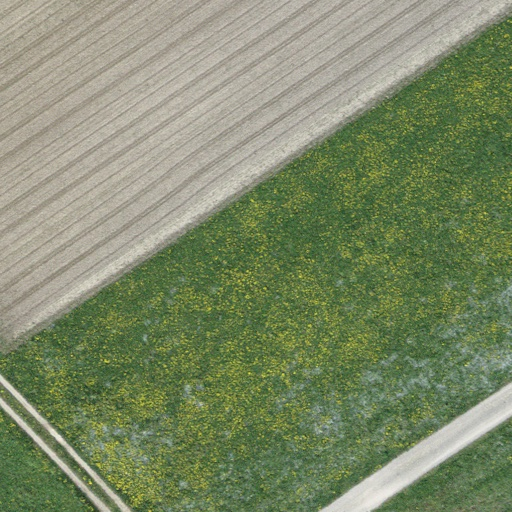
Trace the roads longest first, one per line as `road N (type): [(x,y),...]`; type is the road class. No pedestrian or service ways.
road 1 (track): [(350,511),(511,401)]
road 2 (track): [(117,511),(0,390)]
